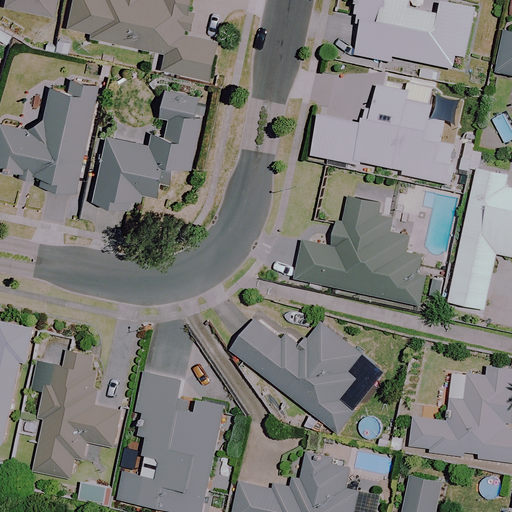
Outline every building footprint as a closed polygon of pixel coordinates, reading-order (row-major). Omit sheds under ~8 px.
[(5,0),(4,7),(53,17),(56,0),(5,0)] [(72,0),(67,28),(88,33),(87,39),(163,56),(161,70),(208,80),(217,41),(183,33),(189,0),(72,0)] [(437,85),(442,67),(453,70),(457,55),(465,57),(476,8),(444,1),(441,15),(409,8),(410,0),(362,0),(357,24),(362,25),(355,55),(392,63),(393,56),(419,62),(415,80),(437,85)] [(0,43),(5,48),(14,38),(0,26),(0,43)] [(497,73),(511,75),(511,30),(505,30),(497,73)] [(96,86),(69,81),(67,91),(44,86),(35,131),(0,124),(0,166),(20,171),(19,177),(37,181),(37,185),(75,192),(96,86)] [(480,152),(475,151),(477,142),(442,135),(445,123),(453,125),(459,99),(380,82),(374,109),(367,107),(364,122),(319,113),(310,155),(361,166),(362,162),(403,171),(403,175),(457,186),(460,170),(471,173),(471,171),(476,172),(480,152)] [(197,102),(198,96),(164,89),(158,115),(168,117),(164,133),(149,130),(146,145),(106,137),(93,201),(116,206),(118,196),(155,204),(164,163),(190,168),(204,103),(197,102)] [(509,175),(478,169),(450,303),(485,310),(497,254),(511,257),(511,188),(506,187),(509,175)] [(317,217),(312,242),(302,240),(294,279),(421,306),(428,274),(418,273),(422,256),(404,252),(407,236),(389,232),(394,208),(347,198),(343,216),(339,215),(337,221),(317,217)] [(301,349),(258,315),(231,350),(339,433),(386,372),(362,353),(321,323),(301,349)] [(33,330),(0,322),(0,445),(3,446),(21,362),(26,363),(33,330)] [(101,363),(43,350),(34,392),(46,394),(40,419),(21,415),(15,440),(39,445),(33,472),(71,480),(76,459),(84,460),(88,443),(113,448),(121,410),(101,406),(103,398),(94,396),(101,363)] [(511,376),(451,371),(446,424),(412,420),(410,450),(511,459),(511,376)] [(184,381),(143,372),(135,411),(151,415),(139,474),(126,472),(120,500),(175,511),(202,511),(225,405),(181,396),(184,381)] [(345,489),(349,470),(332,466),(334,455),(299,448),(292,485),(275,481),(273,488),(239,482),(232,511),(376,511),(380,496),(345,489)] [(435,511),(441,483),(408,476),(400,511),(435,511)]
